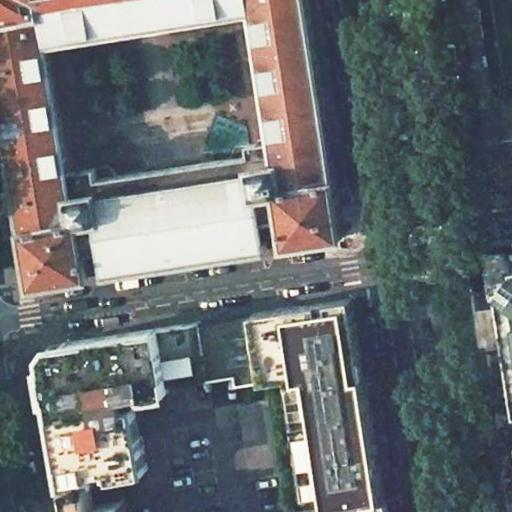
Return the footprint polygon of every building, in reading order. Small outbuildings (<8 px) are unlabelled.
[(0,0),(0,90),(34,285),(89,276),(90,277),(101,276),(111,274),(111,273),(267,249),(267,250),(289,246),(289,245),(345,237),(307,0),(0,0)] [(296,355),(361,344),(354,296),(254,312),(263,365),(297,360),(296,355)] [(200,320),(52,343),(46,352),(68,482),(91,478),(91,479),(100,477),(99,468),(112,466),(112,468),(114,468),(115,474),(148,470),(144,443),(135,444),(126,387),(145,383),(146,388),(209,377),(200,320)] [(361,344),(296,355),(297,360),(315,473),(281,478),(285,511),(299,511),(328,507),(328,506),(385,498),(361,344)] [(280,473),(268,397),(245,403),(241,404),(251,478),(280,473)] [(91,478),(68,482),(72,511),(126,511),(126,507),(129,506),(128,502),(125,503),(125,499),(96,503),(91,479),(91,478)] [(387,511),(385,498),(328,506),(328,507),(329,511),(387,511)]
